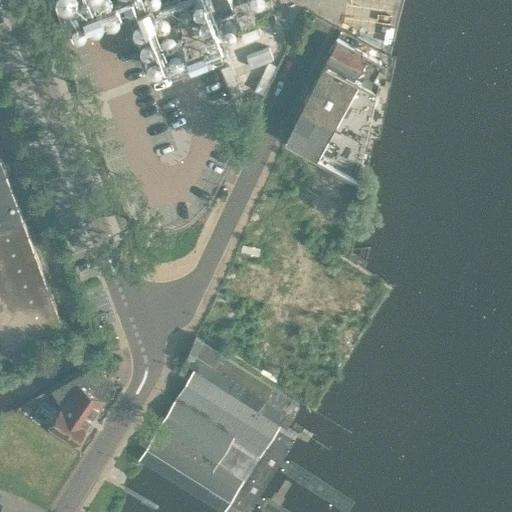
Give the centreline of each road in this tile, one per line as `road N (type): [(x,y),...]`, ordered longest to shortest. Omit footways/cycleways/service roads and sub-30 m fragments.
road 1 (residential): [(132,322),(192,292),(316,35)]
road 2 (tertiary): [(132,322),(8,0)]
road 3 (tertiary): [(69,511),(142,379),(144,355),(132,322)]
